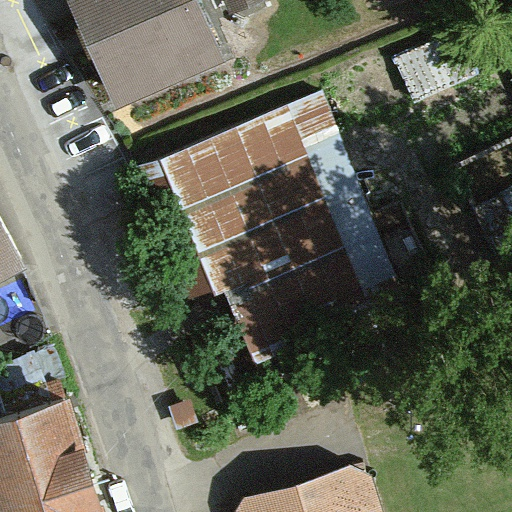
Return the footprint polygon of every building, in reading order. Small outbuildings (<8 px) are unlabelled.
[(207,0),(74,0),(116,84),(223,30),(207,0)] [(451,39),(407,55),(419,90),(463,74),(451,39)] [(306,77),(140,143),(196,283),(226,271),(256,345),(391,291),(306,77)] [(0,225),(0,279),(23,268),(0,225)] [(105,511),(71,393),(0,413),(0,511),(105,511)] [(401,511),(389,468),(240,509),(240,511),(401,511)]
